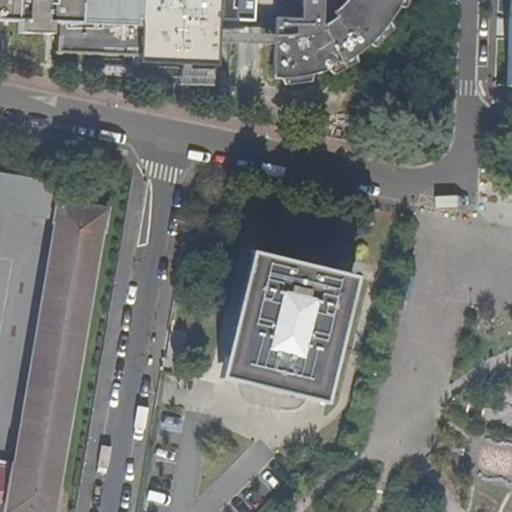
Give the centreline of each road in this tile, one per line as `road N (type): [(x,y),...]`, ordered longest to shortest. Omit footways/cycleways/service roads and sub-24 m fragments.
road 1 (unclassified): [(177,138),(107,511)]
road 2 (residential): [(177,138),(435,184),(453,166)]
road 3 (residential): [(0,100),(177,138)]
road 4 (residential): [(465,0),(459,133)]
